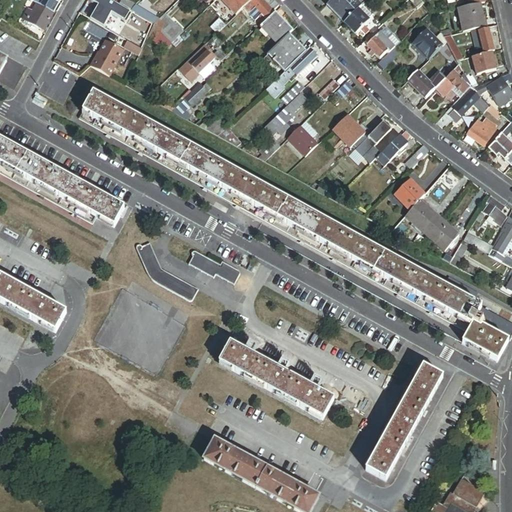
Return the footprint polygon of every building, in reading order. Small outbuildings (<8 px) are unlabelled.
[(2,1),(2,0),(0,0),(0,19),(0,20),(9,5),(2,1)] [(30,0),(38,4),(54,13),(60,3),(55,0),(30,0)] [(89,0),(99,6),(113,14),(119,18),(119,17),(124,9),(109,0),(89,0)] [(123,0),(120,6),(131,12),(136,3),(130,0),(123,0)] [(172,0),(146,0),(155,9),(160,5),(164,9),(173,1),(172,0)] [(221,0),(237,16),(243,10),(253,1),(252,0),(221,0)] [(262,0),(253,0),(253,1),(243,10),(255,22),(262,15),(266,19),(274,12),(262,0)] [(280,7),(273,0),(262,0),(274,12),(280,7)] [(363,7),(356,0),(333,0),(329,4),(341,17),(339,18),(345,24),(358,11),(363,7)] [(422,8),(417,0),(416,0),(411,3),(415,12),(422,8)] [(54,13),(38,4),(33,13),(50,22),(54,13)] [(341,17),(329,4),(327,6),(339,18),(341,17)] [(479,5),(467,8),(458,10),(464,34),(474,32),(486,29),(484,21),(483,21),(482,17),(479,5)] [(95,13),(109,21),(113,14),(99,6),(95,13)] [(159,20),(137,6),(131,12),(154,25),(159,20)] [(129,12),(124,9),(119,17),(124,20),(129,12)] [(44,31),(50,22),(33,13),(29,10),(24,20),(44,31)] [(370,23),(358,11),(345,24),(356,36),(361,32),(364,35),(368,30),(365,27),(370,23)] [(91,20),(105,28),(109,21),(95,13),(91,20)] [(290,29),(276,14),(265,24),(280,39),(290,29)] [(182,34),(164,16),(159,20),(154,25),(172,44),(180,36),(182,34)] [(280,39),(265,24),(261,28),(276,43),(280,39)] [(184,40),(180,36),(172,44),(154,25),(150,35),(166,51),(173,45),(176,48),(184,40)] [(382,33),(397,48),(402,42),(388,27),(382,33)] [(495,53),(489,28),(486,29),(474,32),(477,47),(483,46),(485,55),(495,53)] [(293,32),(290,29),(280,39),(276,43),(279,46),(290,35),(293,32)] [(445,47),(440,42),(429,31),(415,44),(431,61),(445,47)] [(391,54),(397,48),(382,33),(381,32),(367,46),(380,60),(389,52),(391,54)] [(302,47),(290,35),(279,46),(268,56),(280,69),(302,47)] [(223,43),(216,36),(206,46),(211,51),(212,50),(214,52),(216,50),(223,43)] [(464,61),(452,37),(444,39),(447,45),(457,63),(464,61)] [(111,78),(125,52),(107,42),(98,60),(97,60),(92,68),(111,78)] [(302,47),(280,69),(285,75),(290,70),(307,53),(302,47)] [(209,53),(204,48),(192,60),(195,63),(197,64),(193,68),(200,75),(215,60),(209,53)] [(402,54),(397,48),(391,54),(379,65),(385,71),(402,54)] [(319,57),(311,49),(307,53),(290,70),(291,70),(296,75),(298,78),(301,75),(304,72),(307,76),(312,71),(308,67),(311,65),(319,57)] [(222,62),(227,57),(220,51),(215,55),(222,62)] [(477,77),(497,72),(492,54),(473,59),(477,77)] [(0,57),(0,77),(9,62),(0,57)] [(304,72),(301,75),(306,80),(316,70),(311,65),(308,67),(312,71),(307,76),(304,72)] [(472,89),(460,67),(447,80),(448,81),(437,91),(445,99),(452,92),(456,88),(464,96),(465,96),(472,89)] [(282,89),(296,75),(291,70),(282,79),(282,78),(277,83),(282,89)] [(430,85),(419,74),(409,83),(427,101),(446,81),(440,75),(430,85)] [(479,87),(473,77),(471,79),(469,76),(467,77),(475,90),(479,87)] [(503,80),(503,79),(475,91),(482,96),(490,91),(489,89),(503,80)] [(511,102),(511,93),(503,80),(489,89),(490,91),(501,109),(511,102)] [(341,88),(335,81),(320,95),(327,102),(341,88)] [(336,94),(342,100),(353,89),(347,83),(336,94)] [(291,104),(306,90),(300,84),(285,98),(291,104)] [(203,89),(201,86),(187,100),(194,107),(207,93),(203,89)] [(456,88),(452,92),(460,100),(464,96),(456,88)] [(475,91),(472,89),(465,96),(447,115),(453,120),(455,122),(460,116),(462,118),(475,105),(481,99),(482,97),(475,91)] [(290,121),(293,118),(299,112),(297,110),(310,98),(305,93),(270,125),(278,133),(282,129),(286,133),(293,125),(293,124),(290,121)] [(94,94),(84,113),(435,307),(472,328),(482,309),(473,304),(444,287),(94,94)] [(475,105),(485,115),(488,112),(491,109),(481,99),(475,105)] [(194,107),(187,100),(175,111),(190,121),(194,117),(189,112),(194,107)] [(491,109),(488,112),(499,121),(503,117),(492,107),(491,109)] [(211,111),(197,125),(208,131),(220,120),(211,111)] [(435,307),(84,113),(80,119),(432,314),(435,307)] [(453,120),(447,115),(438,124),(444,130),(453,120)] [(366,135),(349,117),(333,133),(350,151),(356,145),(366,135)] [(229,129),(220,120),(208,131),(220,137),(229,129)] [(483,125),(494,132),(497,128),(486,120),(483,125)] [(381,121),(366,135),(356,145),(360,149),(357,151),(371,166),(376,160),(382,155),(375,149),(392,132),(381,121)] [(483,125),(479,121),(473,129),(490,141),(496,133),(494,132),(483,125)] [(511,124),(496,141),(497,142),(490,150),(497,157),(500,155),(511,166),(511,142),(509,140),(511,135),(511,124)] [(319,146),(302,128),(289,141),(306,158),(319,146)] [(243,144),(229,129),(220,137),(239,148),(243,144)] [(490,141),(473,129),(468,136),(485,148),(490,141)] [(410,137),(407,133),(401,138),(405,142),(410,137)] [(383,156),(382,155),(376,160),(384,169),(408,145),(405,142),(401,138),(383,156)] [(0,140),(0,165),(97,219),(115,229),(125,210),(0,140)] [(271,149),(260,160),(266,163),(280,149),(278,147),(273,151),(271,149)] [(408,163),(414,169),(430,154),(424,147),(408,163)] [(0,165),(0,173),(93,225),(97,219),(0,165)] [(421,202),(426,196),(411,183),(396,199),(411,212),(421,202)] [(489,220),(495,223),(501,227),(507,218),(502,214),(506,208),(492,199),(482,214),(489,220)] [(411,212),(407,218),(445,252),(449,247),(453,242),(459,235),(421,202),(411,212)] [(485,219),(480,216),(476,223),(481,226),(485,219)] [(511,223),(505,235),(501,234),(493,248),(489,256),(503,264),(506,256),(503,254),(508,246),(511,239),(511,223)] [(469,235),(465,243),(471,246),(489,256),(493,248),(469,235)] [(465,243),(451,265),(458,268),(471,246),(465,243)] [(511,248),(508,246),(503,254),(506,256),(511,248)] [(447,255),(444,260),(450,264),(453,259),(447,255)] [(0,308),(53,337),(66,314),(0,277),(0,308)] [(449,278),(444,287),(473,304),(479,294),(449,278)] [(435,307),(432,314),(426,324),(462,344),(472,328),(435,307)] [(511,337),(511,325),(482,309),(472,328),(462,344),(497,364),(511,337)] [(337,401),(233,343),(222,364),(326,421),(337,401)] [(445,380),(425,368),(368,472),(388,483),(445,380)] [(313,511),(318,504),(215,444),(204,464),(287,511),(313,511)] [(453,490),(443,506),(451,511),(453,507),(461,511),(475,511),(488,491),(465,477),(456,492),(453,490)] [(461,511),(453,507),(451,511),(443,506),(438,503),(432,511),(461,511)]
